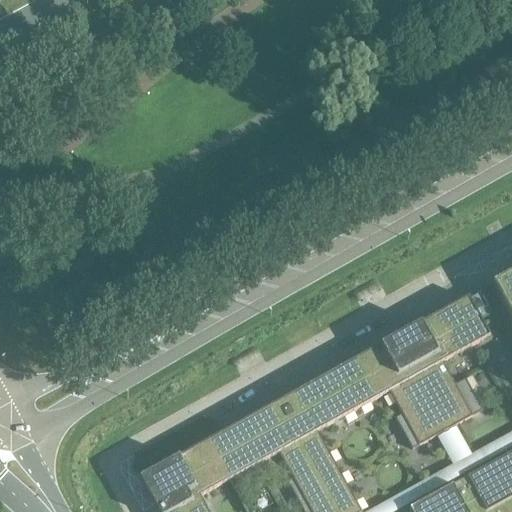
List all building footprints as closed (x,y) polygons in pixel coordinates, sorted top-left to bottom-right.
[(511,274),(492,286),(511,322),(511,274)] [(376,280),(353,293),(358,303),(382,290),(376,280)] [(360,511),(317,433),(389,393),(401,415),(395,419),(412,450),(419,446),(419,447),(432,439),(453,428),(482,412),(465,380),(455,386),(443,363),(489,337),(468,299),(139,481),(156,511),(206,511),(199,498),(232,480),(235,484),(266,467),(264,462),(278,454),(292,479),(287,482),(302,511),(360,511)] [(255,347),(232,360),(237,370),(261,357),(255,347)] [(410,511),(511,511),(511,452),(409,510),(410,511)]
